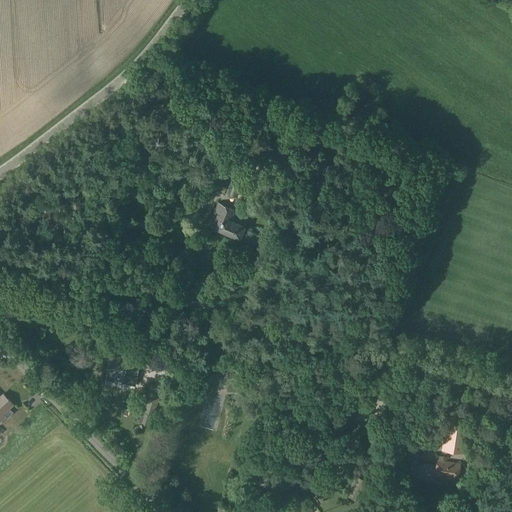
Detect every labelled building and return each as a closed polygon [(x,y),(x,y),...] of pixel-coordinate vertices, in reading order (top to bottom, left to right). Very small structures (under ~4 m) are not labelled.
[(228,167),(223,180),(229,181),(225,192),(236,196),(244,173),(228,167)] [(217,180),(214,189),(224,192),(227,183),(217,180)] [(138,193),(130,189),(121,205),(130,209),(133,204),(132,203),(135,196),(136,197),(138,193)] [(209,198),(196,193),(190,209),(202,214),(209,198)] [(237,211),(218,203),(209,225),(239,238),(244,226),(232,221),(237,211)] [(113,355),(110,355),(106,379),(114,381),(116,372),(123,374),(122,383),(135,385),(139,363),(122,360),(123,359),(113,355)] [(151,385),(142,411),(152,414),(162,389),(151,385)] [(388,392),(383,406),(397,410),(401,397),(388,392)] [(0,424),(7,417),(3,413),(13,404),(3,394),(0,396),(0,424)] [(219,394),(206,395),(207,404),(209,404),(209,409),(220,407),(219,394)] [(369,411),(350,402),(344,415),(363,423),(369,411)] [(144,413),(141,423),(150,426),(154,416),(144,413)] [(446,421),(442,449),(464,452),(468,424),(446,421)] [(417,463),(420,443),(411,441),(408,461),(407,461),(406,468),(401,467),(401,473),(409,474),(409,475),(427,478),(427,472),(429,473),(430,470),(436,470),(435,475),(458,479),(460,463),(443,461),(444,457),(438,456),(437,460),(436,466),(417,463)] [(340,474),(346,466),(341,462),(335,470),(340,474)] [(260,475),(253,473),(245,471),(245,475),(259,479),(258,481),(288,488),(291,478),(261,470),(260,475)] [(363,505),(373,484),(356,476),(346,495),(363,505)] [(311,511),(313,511),(305,501),(291,511),(311,511)]
